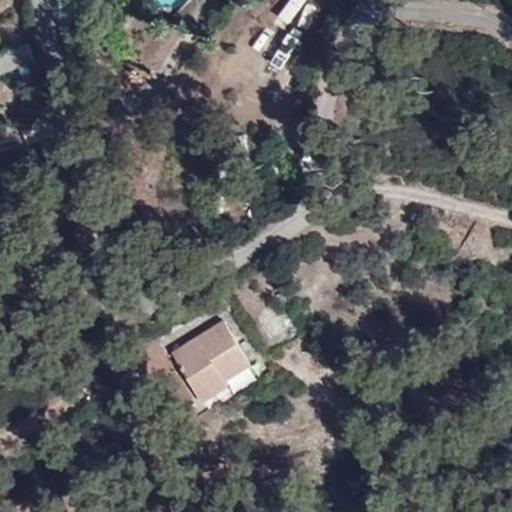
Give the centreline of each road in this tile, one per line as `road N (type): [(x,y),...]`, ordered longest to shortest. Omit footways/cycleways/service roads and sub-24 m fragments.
road 1 (unclassified): [(42,0),(84,204),(112,273),(145,307),(290,227),(322,190),(350,33),(381,0)]
road 2 (unclassified): [(386,0),(511,33)]
